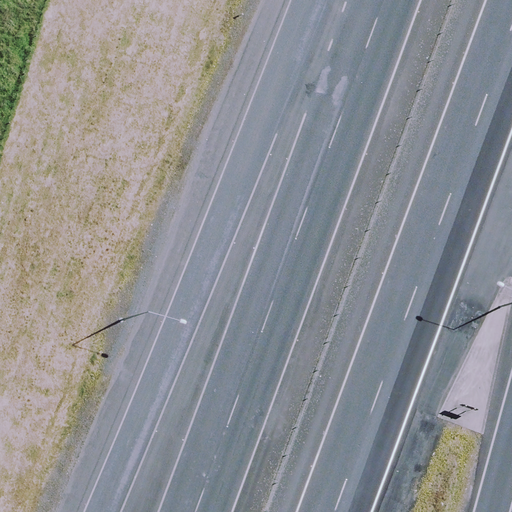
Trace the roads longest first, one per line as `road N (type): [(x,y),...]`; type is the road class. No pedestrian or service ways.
road 1 (motorway): [(104,511),(337,0)]
road 2 (motorway): [(224,511),(401,0)]
road 3 (motorway): [(511,41),(334,511)]
